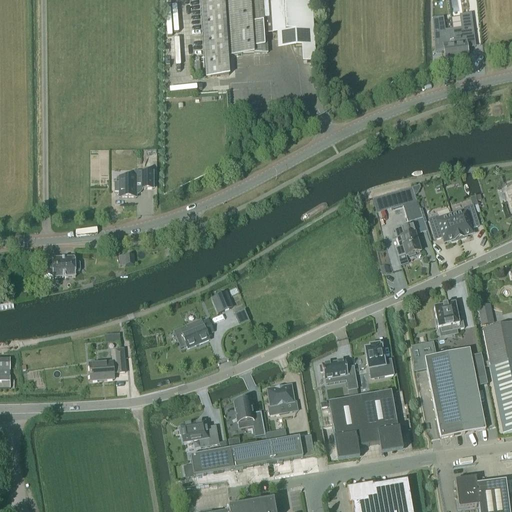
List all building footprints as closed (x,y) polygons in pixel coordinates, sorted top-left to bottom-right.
[(200,0),(202,33),(205,79),(212,78),(229,77),(228,59),(267,55),(266,35),(276,34),(304,33),(305,53),(314,52),(312,14),(311,0),(200,0)] [(455,32),(452,33),(456,58),(467,56),(466,50),(466,48),(471,47),(474,47),(470,17),(460,18),(461,29),(462,31),(461,31),(455,32)] [(442,21),(433,22),(435,52),(437,52),(438,52),(443,51),(443,53),(444,59),(456,58),(452,33),(451,33),(444,34),(444,32),(442,21)] [(192,76),(200,75),(199,63),(191,64),(192,76)] [(119,193),(119,199),(136,199),(136,195),(138,195),(141,192),(141,190),(153,190),(153,173),(134,174),(134,177),(131,177),(131,179),(119,179),(119,184),(114,184),(114,193),(119,193)] [(421,221),(415,203),(411,189),(399,193),(401,200),(403,207),(409,224),(421,221)] [(478,228),(472,208),(463,210),(464,211),(450,216),(459,242),(460,241),(466,239),(465,237),(472,235),(471,230),(478,228)] [(459,242),(450,216),(437,220),(437,219),(428,222),(434,241),(442,239),(444,244),(451,242),(451,244),(457,242),(459,242)] [(405,258),(420,253),(412,227),(397,232),(400,240),(397,241),(400,248),(402,248),(405,258)] [(132,256),(124,257),(125,267),(133,267),(132,256)] [(52,266),(43,266),(43,280),(53,279),(53,280),(75,279),(75,274),(79,274),(80,272),(80,265),(78,264),(74,264),(74,259),(52,260),(52,266)] [(221,313),(231,309),(225,294),(215,299),(221,313)] [(10,302),(9,295),(0,296),(1,303),(10,302)] [(461,319),(457,320),(454,305),(434,309),(436,320),(435,322),(436,327),(438,328),(438,330),(448,328),(449,332),(463,330),(461,319)] [(493,325),(490,306),(477,308),(481,327),(493,325)] [(187,350),(209,341),(206,336),(212,333),(207,321),(201,324),(200,322),(174,333),(180,350),(186,348),(187,350)] [(511,436),(511,329),(511,326),(502,328),(492,330),(487,331),(482,332),(503,438),(511,436)] [(433,346),(412,350),(412,354),(413,363),(414,362),(424,360),(435,358),(433,346)] [(380,349),(378,349),(378,347),(370,349),(370,350),(365,351),(366,359),(365,359),(366,365),(367,365),(369,376),(383,373),(384,378),(393,377),(390,362),(383,363),(382,355),(381,356),(380,349)] [(117,375),(125,374),(123,351),(111,352),(112,364),(89,366),(90,383),(113,381),(113,375),(117,374),(117,375)] [(462,435),(485,431),(469,351),(447,356),(462,435)] [(440,440),(462,435),(447,356),(435,358),(424,360),(440,440)] [(10,361),(0,361),(0,389),(10,390),(10,386),(10,379),(10,361)] [(353,369),(346,370),(344,362),(321,366),(321,367),(319,368),(320,374),(322,374),(324,382),(345,378),(348,392),(357,390),(353,369)] [(270,409),(268,409),(269,418),(287,414),(286,408),(294,406),(293,404),(292,394),(290,388),(282,389),(282,390),(275,392),(275,390),(267,392),(270,409)] [(391,393),(359,399),(368,451),(379,449),(380,456),(402,452),(398,430),(397,431),(391,393)] [(359,399),(328,405),(331,423),(334,442),(333,442),(337,464),(359,460),(358,453),(368,451),(359,399)] [(247,401),(235,403),(236,405),(233,406),(238,432),(253,429),(255,438),(264,436),(260,414),(252,415),(249,403),(247,403),(247,401)] [(218,445),(215,428),(205,430),(204,424),(180,428),(181,430),(178,430),(179,437),(182,437),(183,444),(206,440),(207,447),(218,445)] [(301,455),(299,444),(299,439),(264,445),(229,451),(233,472),(267,466),(302,460),(301,455)] [(233,472),(229,451),(190,458),(193,478),(233,472)] [(508,511),(505,483),(476,487),(475,480),(455,483),(458,510),(478,508),(478,511),(508,511)] [(371,487),(346,492),(349,507),(351,507),(352,511),(411,511),(407,483),(378,488),(378,487),(371,489),(371,487)] [(274,511),(273,503),(228,511),(227,511),(274,511)]
